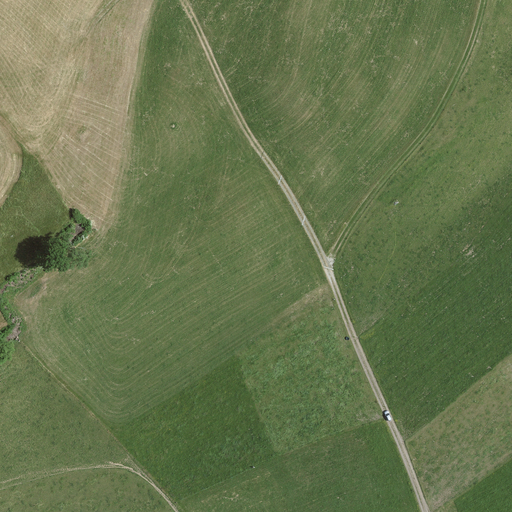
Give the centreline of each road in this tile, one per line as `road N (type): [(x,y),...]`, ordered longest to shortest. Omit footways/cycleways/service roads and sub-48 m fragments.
road 1 (track): [(425,511),(327,266),(242,123),(187,7)]
road 2 (track): [(327,266),(442,104),(483,2)]
